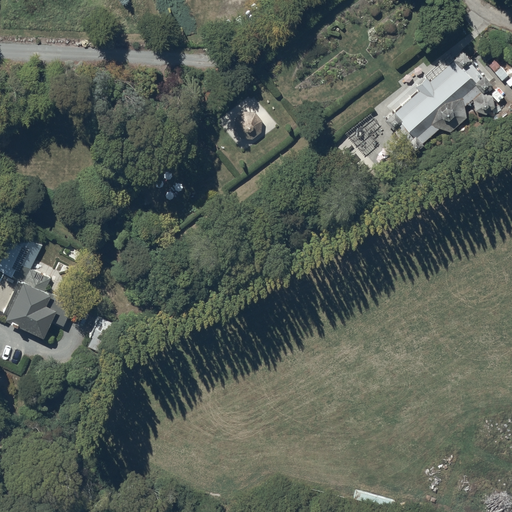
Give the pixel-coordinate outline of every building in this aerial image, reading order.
[(479,87),(449,54),(386,111),(416,144),(438,123),(449,127),(467,113),(465,103),(471,98),(475,107),(485,110),(493,101),(488,90),(479,87)] [(484,72),(475,79),(482,87),(490,81),(484,72)] [(234,124),(235,126),(241,134),(253,135),(260,128),(260,116),(255,108),(244,108),(235,114),(234,124)] [(21,275),(3,309),(42,330),(57,302),(47,297),(57,276),(18,256),(11,269),(21,275)] [(112,317),(99,311),(89,332),(92,334),(88,343),(98,347),(112,317)]
